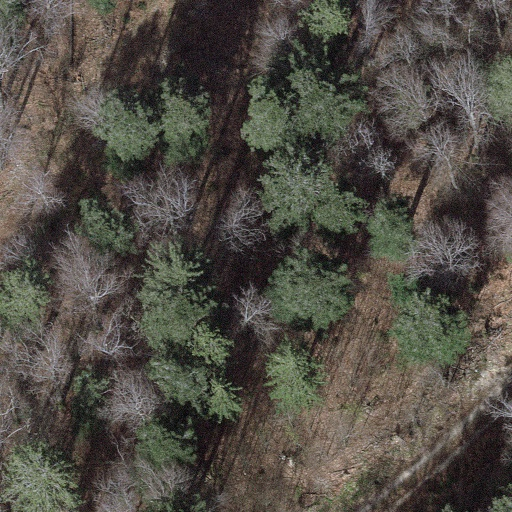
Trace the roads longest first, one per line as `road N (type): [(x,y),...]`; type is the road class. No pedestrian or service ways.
road 1 (track): [(186,0),(0,272)]
road 2 (track): [(353,511),(511,375)]
